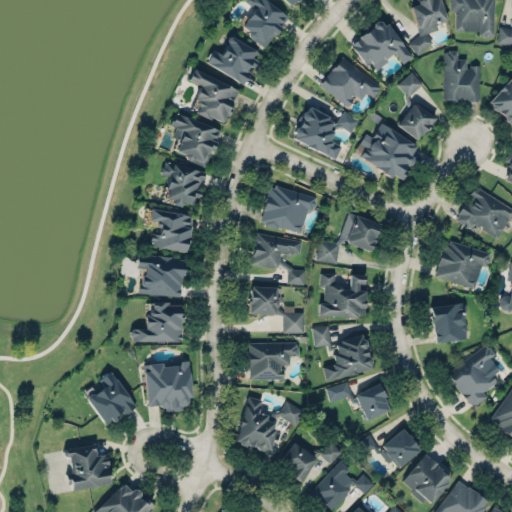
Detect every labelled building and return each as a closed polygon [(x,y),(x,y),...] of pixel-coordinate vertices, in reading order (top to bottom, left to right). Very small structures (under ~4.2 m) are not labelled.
[(287,15),(265,0),(243,0),(254,7),(239,28),(265,47),(287,15)] [(298,0),(281,0),(291,8),(298,0)] [(411,1),(414,0),(441,0),(446,15),(435,18),(437,27),(425,31),(432,40),(417,53),(408,42),(419,33),(411,1)] [(449,0),(493,0),(493,33),(489,33),(488,34),(484,34),(482,33),(479,32),(479,29),(454,27),(455,9),(449,9),(449,0)] [(350,41),(355,36),(360,35),(358,32),(366,24),(373,22),(373,19),(376,16),(380,17),(384,22),(387,20),(413,54),(402,62),(394,51),(386,56),(388,58),(376,68),(371,61),(366,64),(350,41)] [(511,26),(499,24),(496,41),(511,42),(511,26)] [(259,52),(230,35),(219,53),(212,49),(205,62),(242,83),(250,69),(249,69),(259,52)] [(478,101),(478,66),(465,66),(465,58),(456,58),(456,51),(442,51),(442,101),(478,101)] [(347,105),(354,95),(361,99),(365,92),(373,96),(381,83),(338,57),(319,87),(347,105)] [(196,108),(198,102),(197,101),(196,99),(197,95),(195,94),(201,81),(188,75),(191,67),(193,67),(194,64),(231,82),(238,87),(233,98),(232,97),(229,102),(232,104),(228,111),(226,109),(222,117),(212,112),(210,116),(196,108)] [(416,135),(420,130),(422,131),(425,127),(426,128),(432,121),(430,120),(435,114),(415,100),(412,100),(410,102),(408,94),(422,82),(411,69),(396,82),(404,92),(407,107),(396,121),(416,135)] [(511,125),(511,74),(486,101),(511,126),(511,125)] [(309,101),(328,111),(327,114),(332,117),(331,119),(335,121),(344,108),(357,117),(350,130),(340,125),(335,125),(333,129),(332,129),(329,136),(332,137),(332,138),(340,143),(334,155),(293,134),(295,130),(293,126),(295,123),(298,121),(300,116),(302,113),(301,110),(303,106),(307,105),(309,101)] [(185,150),(177,146),(180,137),(172,135),(175,125),(169,122),(172,115),(173,115),(175,110),(185,112),(212,123),(220,128),(216,138),(217,138),(213,147),(212,146),(204,164),(189,158),(190,156),(187,155),(185,152),(185,150)] [(414,144),(411,149),(414,159),(399,176),(360,150),(365,144),(359,141),(378,119),(385,120),(400,132),(414,144)] [(511,146),(507,161),(509,161),(503,181),(511,183),(511,146)] [(197,181),(196,185),(200,186),(197,195),(195,195),(193,202),(190,201),(190,199),(182,197),(181,203),(172,201),(173,196),(166,194),(168,186),(166,185),(168,175),(161,174),(159,171),(161,163),(163,163),(165,158),(173,161),(173,159),(206,169),(202,183),(197,181)] [(302,233),(311,194),(268,184),(259,223),(302,233)] [(456,214),(473,185),(511,207),(506,219),(496,236),(481,225),(472,227),(455,218),(456,214)] [(149,246),(185,251),(191,214),(150,208),(148,219),(156,221),(155,232),(151,232),(149,246)] [(335,261),(338,243),(344,236),(347,238),(347,239),(370,247),(372,240),(373,240),(376,232),(374,231),(375,227),(377,228),(380,219),(354,210),(354,211),(347,209),(338,235),(340,235),(335,240),(319,238),(315,258),(335,261)] [(298,252),(300,240),(256,232),(250,263),(277,268),(279,253),(290,255),(290,251),(298,252)] [(442,242),(434,271),(472,286),(481,263),(487,264),(491,250),(464,242),(450,237),(442,242)] [(137,290),(153,291),(153,292),(158,292),(158,291),(179,292),(179,286),(179,280),(180,280),(181,274),(184,274),(185,255),(171,254),(171,253),(146,251),(146,253),(137,252),(136,264),(145,264),(145,268),(144,268),(144,270),(141,270),(141,279),(137,279),(137,290)] [(511,310),(511,261),(510,261),(505,295),(500,294),(498,309),(511,310)] [(302,284),(303,269),(287,268),(286,283),(302,284)] [(319,300),(323,298),(323,285),(319,285),(320,271),(334,272),(334,282),(338,282),(341,285),(350,286),(350,271),(363,271),(363,279),(356,279),(356,287),(364,287),(364,311),(356,311),(356,314),(318,312),(319,300)] [(276,314),(276,299),(279,299),(280,286),(249,285),(248,313),(276,314)] [(130,341),(181,340),(180,302),(150,303),(150,311),(144,311),(144,328),(130,329),(130,341)] [(429,305),(433,342),(466,338),(462,302),(429,305)] [(282,332),(302,332),(302,310),(281,311),(282,332)] [(326,378),(370,366),(368,363),(371,358),(370,356),(371,354),(368,344),(366,342),(366,341),(365,338),(361,335),(360,332),(340,337),(340,340),(335,342),(336,347),(332,349),(330,342),(327,324),(311,326),(313,346),(326,344),(331,362),(332,365),(335,367),(331,368),(322,365),(326,378)] [(248,340),(296,340),(296,344),(298,344),(298,354),(289,354),(289,363),(280,363),(280,367),(283,367),(283,378),(249,378),(249,365),(247,365),(247,349),(248,349),(248,340)] [(496,382),(491,375),(498,370),(489,357),(493,354),(486,344),(445,371),(470,407),(485,397),(482,392),(496,382)] [(147,403),(143,369),(148,368),(147,361),(162,359),(163,363),(174,362),(173,359),(188,357),(192,392),(187,393),(187,398),(185,401),(181,402),(182,408),(165,410),(164,404),(161,404),(158,402),(147,403)] [(105,422),(86,395),(86,392),(90,390),(92,390),(94,390),(100,385),(103,383),(98,377),(104,372),(110,369),(135,404),(130,406),(124,413),(121,409),(117,411),(119,414),(116,414),(113,418),(112,417),(105,422)] [(329,400),(325,387),(346,380),(350,392),(354,398),(356,398),(354,394),(356,391),(376,383),(380,383),(385,393),(383,394),(386,400),(385,400),(388,407),(365,418),(363,417),(361,412),(361,410),(358,402),(352,401),(347,395),(329,400)] [(511,432),(489,413),(511,385),(511,432)] [(260,399),(245,395),(235,443),(269,450),(275,422),(265,420),(266,414),(257,412),(260,399)] [(301,408),(283,401),(277,416),(296,423),(301,408)] [(381,442),(403,426),(417,449),(397,465),(390,461),(378,453),(383,449),(381,442)] [(354,441),(361,454),(375,446),(368,433),(354,441)] [(277,463),(299,479),(315,457),(292,441),(277,463)] [(340,451),(330,441),(318,453),(329,463),(340,451)] [(68,453),(65,453),(63,451),(62,448),(94,443),(95,452),(99,451),(106,451),(107,457),(108,461),(105,464),(109,469),(110,479),(98,481),(98,482),(71,486),(70,480),(66,480),(66,474),(65,470),(71,469),(68,453)] [(401,479),(425,452),(449,474),(432,502),(426,497),(422,501),(411,492),(412,487),(401,479)] [(339,458),(347,465),(347,469),(345,472),(342,472),(339,476),(344,480),(350,476),(355,479),(362,472),(373,481),(363,492),(353,482),(351,480),(347,483),(349,485),(348,488),(346,491),(347,492),(334,506),(333,504),(329,507),(325,503),(323,505),(310,490),(339,458)] [(434,511),(432,510),(457,479),(490,499),(480,511),(434,511)] [(153,501),(146,508),(149,511),(147,511),(94,511),(92,510),(99,503),(120,482),(121,483),(124,480),(131,487),(133,485),(137,485),(140,488),(140,492),(139,493),(140,494),(144,496),(146,499),(149,496),(151,499),(153,501)] [(346,511),(403,511),(395,503),(387,511),(368,511),(356,503),(346,511)]
